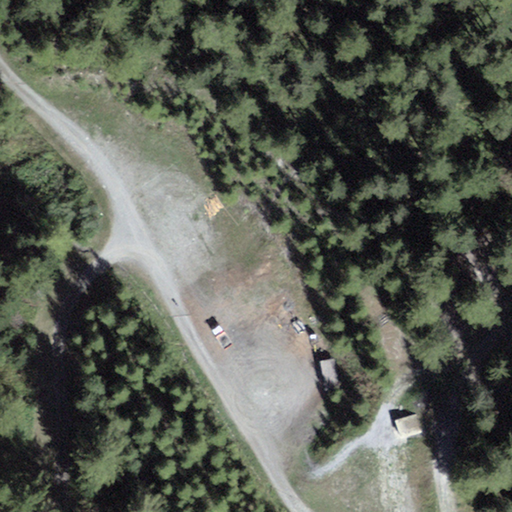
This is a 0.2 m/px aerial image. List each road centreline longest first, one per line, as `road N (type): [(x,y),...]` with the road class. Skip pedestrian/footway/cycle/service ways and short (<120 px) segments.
road 1 (track): [(138,239),(293,506)]
road 2 (track): [(61,511),(64,309),(97,263),(138,239)]
road 3 (track): [(138,239),(106,171),(0,54)]
road 4 (track): [(448,511),(450,421),(475,355),(511,326)]
